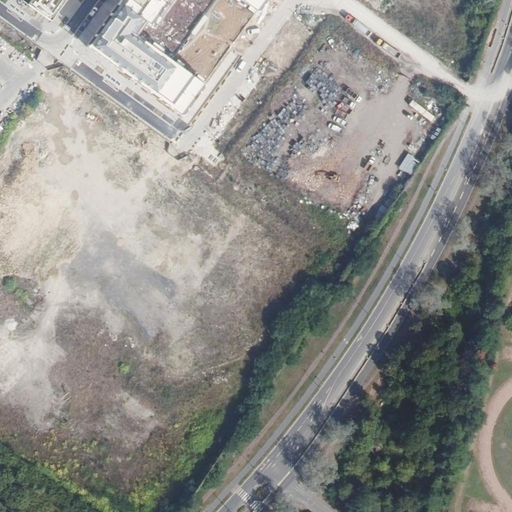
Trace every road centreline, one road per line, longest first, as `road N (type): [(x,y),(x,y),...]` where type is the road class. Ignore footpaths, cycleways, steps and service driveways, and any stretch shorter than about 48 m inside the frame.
road 1 (unknown): [(294,0),(0,407)]
road 2 (secondary): [(511,50),(445,218),(370,342),(277,469)]
road 3 (unknown): [(0,297),(195,437)]
road 4 (unknown): [(174,136),(338,254)]
road 5 (unknown): [(117,93),(82,175),(57,267)]
road 6 (unknown): [(411,46),(399,114),(348,193)]
road 7 (residential): [(57,49),(174,136)]
